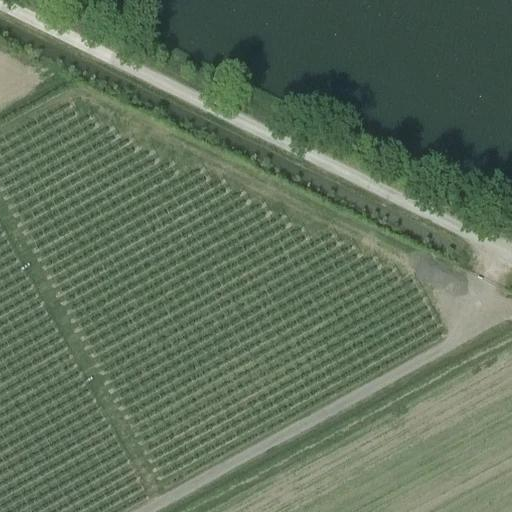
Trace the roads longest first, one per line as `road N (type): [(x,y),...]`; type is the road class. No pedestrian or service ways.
road 1 (track): [(511,265),(0,15)]
road 2 (unknown): [(511,289),(399,374),(136,511)]
